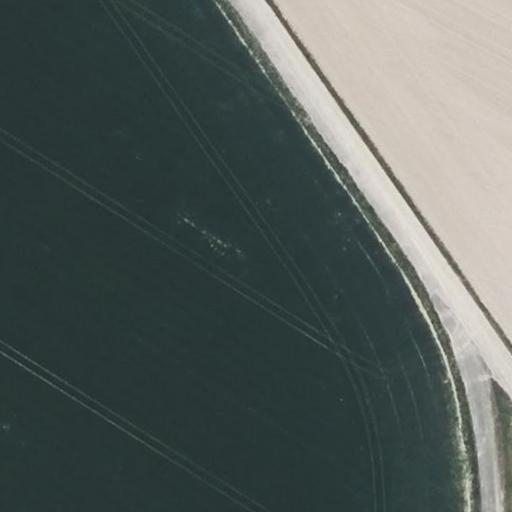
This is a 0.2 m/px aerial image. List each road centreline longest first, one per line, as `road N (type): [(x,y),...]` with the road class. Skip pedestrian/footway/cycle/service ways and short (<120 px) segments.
road 1 (unclassified): [(457,308),(259,0)]
road 2 (unclassified): [(457,308),(484,428),(490,511)]
